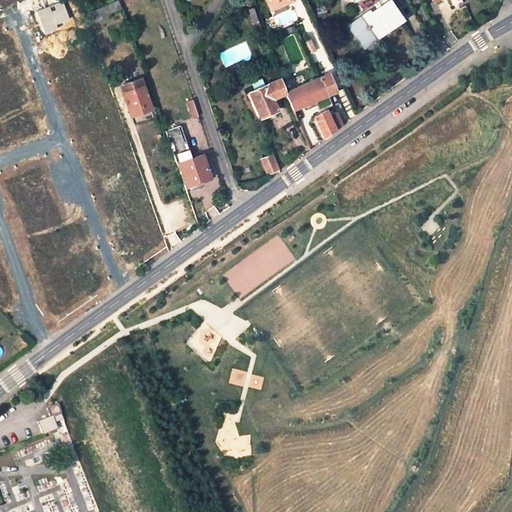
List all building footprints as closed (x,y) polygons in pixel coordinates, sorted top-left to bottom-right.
[(107,15),(121,9),(117,0),(103,7),(107,15)] [(368,10),(347,25),(362,47),(374,38),(372,35),(380,30),(382,33),(401,20),(389,2),(371,14),(368,10)] [(103,7),(86,14),(91,25),(108,17),(107,15),(103,7)] [(253,9),(249,11),(255,27),(259,26),(253,9)] [(372,35),(374,38),(382,33),(380,30),(372,35)] [(275,43),(272,35),(266,37),(270,45),(275,43)] [(329,76),(328,73),(318,77),(326,95),(335,91),(334,90),(329,76)] [(326,95),(318,77),(285,92),(292,109),(302,105),(326,95)] [(279,78),(248,92),(260,117),(276,109),(271,98),(285,92),(279,78)] [(128,82),(120,85),(130,114),(149,108),(140,80),(129,84),(128,82)] [(319,110),(331,104),(326,95),(302,105),(304,110),(316,105),(319,110)] [(192,99),(186,101),(191,117),(197,115),(192,99)] [(324,108),(313,115),(324,138),(328,135),(335,130),(327,115),(324,108)] [(335,111),(327,115),(335,130),(341,125),(335,111)] [(176,163),(177,163),(187,191),(191,189),(190,187),(189,183),(209,176),(201,154),(191,158),(185,140),(183,141),(178,126),(165,131),(176,163)] [(33,169),(47,196),(77,181),(64,154),(33,169)] [(272,154),(260,159),(266,174),(278,169),(272,154)] [(209,176),(189,183),(190,187),(210,180),(209,176)] [(57,405),(47,410),(50,418),(53,416),(55,423),(63,421),(57,405)] [(50,418),(37,423),(42,434),(43,436),(58,430),(55,423),(53,416),(50,418)]
